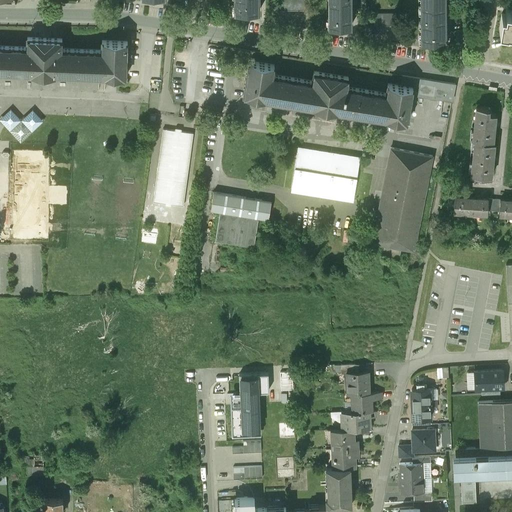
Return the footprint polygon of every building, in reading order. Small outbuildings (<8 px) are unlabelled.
[(258,0),(234,0),(234,11),(259,11),(258,0)] [(307,0),(271,0),(272,10),(308,10),(307,0)] [(351,25),(350,0),(328,0),(329,25),(351,25)] [(444,0),(420,0),(421,40),(445,40),(444,0)] [(511,9),(506,9),(505,14),(501,13),(499,29),(500,29),(507,30),(508,30),(511,30),(511,9)] [(400,13),(364,13),(364,25),(400,25),(400,13)] [(474,32),(457,29),(455,41),(473,44),(474,32)] [(101,50),(62,48),(62,38),(27,37),(27,46),(0,45),(0,71),(110,76),(110,77),(117,77),(117,76),(126,76),(127,41),(102,40),(101,50)] [(386,93),(347,86),(348,77),(314,71),(312,81),(273,75),(274,65),(249,61),(244,95),(252,97),(252,98),(259,99),(259,98),(392,119),(391,121),(398,122),(399,121),(407,122),(413,87),(388,83),(386,93)] [(455,84),(402,75),(401,81),(419,85),(418,95),(443,99),(452,101),(455,84)] [(488,107),(476,106),(473,139),(475,140),(471,175),(490,177),(494,142),(492,142),(495,113),(488,113),(488,107)] [(32,109),(21,119),(10,108),(0,117),(0,120),(20,142),(43,121),(32,109)] [(194,133),(163,129),(153,201),(184,205),(194,133)] [(432,155),(391,147),(372,242),(385,245),(401,248),(414,250),(432,155)] [(340,154),(318,150),(318,151),(298,148),(291,191),(353,200),(360,158),(340,155),(340,154)] [(271,201),(214,192),(211,209),(220,210),(258,217),(268,218),(271,201)] [(471,197),(455,196),(455,195),(455,196),(454,211),(454,212),(455,211),(470,212),(471,197)] [(487,198),(471,197),(470,212),(486,213),(486,214),(487,214),(487,209),(488,198),(488,197),(487,197),(487,198)] [(511,198),(501,198),(500,198),(499,210),(499,214),(500,214),(511,214),(511,198)] [(258,217),(220,210),(215,240),(254,246),(258,217)] [(401,248),(385,245),(383,255),(399,258),(401,248)] [(355,363),(340,364),(341,373),(346,373),(346,372),(355,372),(355,363)] [(502,369),(474,371),(475,389),(503,387),(502,369)] [(280,389),(293,388),(292,370),(280,371),(280,389)] [(368,370),(358,371),(358,372),(355,372),(346,372),(346,373),(349,373),(349,381),(346,381),(347,392),(351,392),(369,391),(368,370)] [(268,373),(239,374),(240,392),(230,392),(232,431),(260,430),(259,391),(268,391),(268,373)] [(429,388),(411,389),(412,403),(411,403),(412,418),(430,417),(431,417),(429,388)] [(369,391),(351,392),(352,410),(372,409),(371,398),(381,398),(381,391),(369,391)] [(511,399),(478,401),(480,447),(459,447),(460,455),(453,455),(453,473),(461,472),(462,501),(476,500),(475,474),(511,471),(511,399)] [(352,410),(341,411),(341,429),(353,428),(370,428),(369,416),(375,415),(375,409),(372,409),(352,410)] [(341,429),(333,429),(334,448),(358,447),(357,439),(354,439),(353,428),(341,429)] [(434,429),(412,430),(412,444),(413,450),(435,449),(434,429)] [(243,447),(232,447),(232,453),(261,452),(261,441),(242,441),(243,447)] [(412,444),(398,445),(399,457),(412,456),(413,456),(413,450),(412,444)] [(358,447),(334,448),(334,456),(331,456),(331,458),(334,458),(335,467),(350,466),(354,466),(354,456),(358,455),(358,447)] [(33,454),(33,458),(29,458),(29,455),(22,455),(22,466),(23,466),(23,467),(19,467),(19,474),(43,474),(43,454),(33,454)] [(412,462),(400,463),(400,474),(398,474),(399,479),(423,478),(422,462),(412,462)] [(262,465),(233,467),(233,479),(262,477),(262,465)] [(335,467),(326,467),(326,470),(329,470),(329,480),(326,480),(327,487),(329,487),(329,497),(325,497),(325,505),(325,506),(333,505),(333,506),(352,505),(351,496),(349,496),(349,491),(351,491),(350,466),(335,467)] [(423,478),(399,479),(399,483),(400,483),(401,493),(414,492),(423,492),(423,478)] [(423,492),(414,492),(414,500),(432,500),(431,491),(423,492)] [(234,511),(285,511),(286,507),(255,509),(254,498),(234,499),(234,511)] [(61,511),(62,499),(43,499),(43,508),(40,508),(40,511),(61,511)] [(414,500),(413,500),(413,508),(419,508),(419,511),(436,511),(436,499),(432,500),(414,500)]
